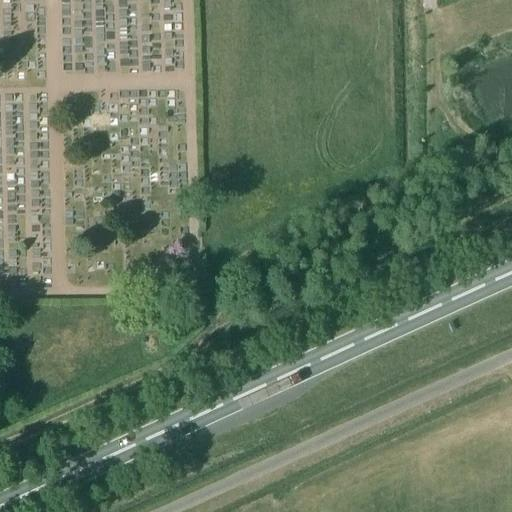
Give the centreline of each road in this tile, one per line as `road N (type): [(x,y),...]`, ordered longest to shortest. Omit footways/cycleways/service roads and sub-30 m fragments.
road 1 (unknown): [(0,447),(511,207)]
road 2 (trunk): [(11,511),(511,287)]
